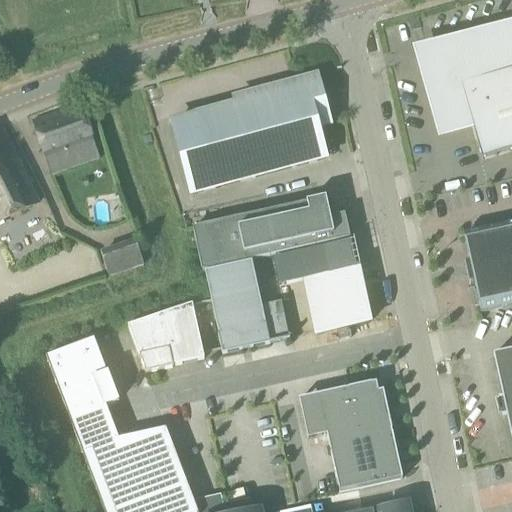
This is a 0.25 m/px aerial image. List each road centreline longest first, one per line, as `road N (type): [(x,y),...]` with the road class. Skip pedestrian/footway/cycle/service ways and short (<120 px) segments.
road 1 (unknown): [(379,168),(225,213),(190,207),(170,164),(169,120),(284,73)]
road 2 (secondary): [(0,108),(110,68),(344,4)]
road 3 (residential): [(416,338),(344,4)]
road 4 (residential): [(136,398),(416,338)]
road 5 (unknown): [(5,106),(60,217),(91,233),(113,232)]
road 6 (residential): [(453,511),(416,338)]
road 7 (unknown): [(237,380),(267,508)]
